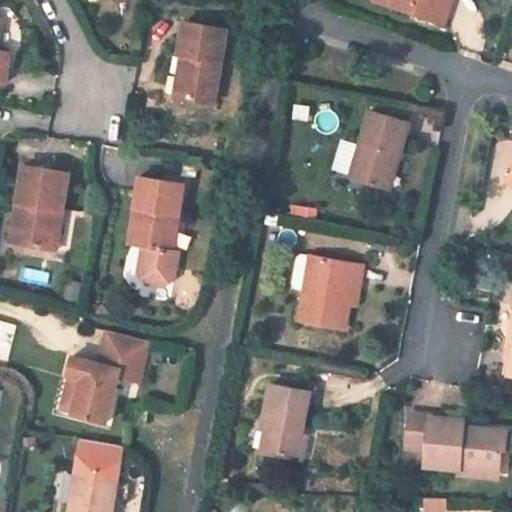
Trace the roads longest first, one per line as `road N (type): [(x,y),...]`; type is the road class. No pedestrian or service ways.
road 1 (residential): [(471,80),(425,287),(449,365)]
road 2 (residential): [(289,0),(284,16),(471,80)]
